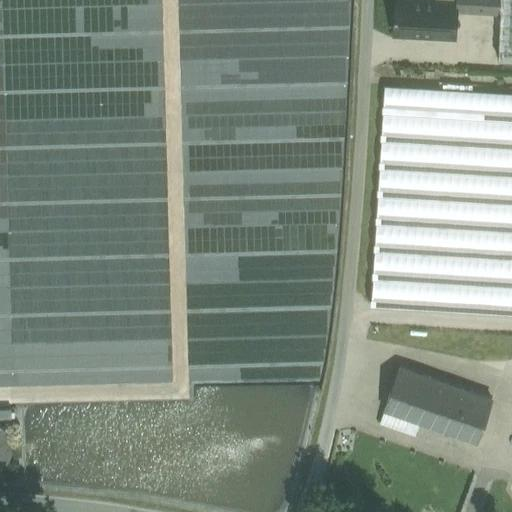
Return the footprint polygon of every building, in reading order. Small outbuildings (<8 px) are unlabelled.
[(395,0),(394,31),(456,35),(457,8),(457,0),(395,0)] [(500,0),(457,0),(457,8),(470,9),(470,10),(500,11),(500,0)] [(511,0),(500,0),(500,11),(511,11),(511,0)] [(511,92),(385,84),(374,248),(367,247),(362,332),(511,342),(511,338),(511,92)] [(319,338),(326,352),(338,189),(314,200),(325,200),(312,206),(309,206),(293,214),(303,214),(301,234),(296,237),(302,248),(292,253),(301,272),(299,299),(309,300),(306,339),(308,343),(307,356),(318,357),(319,338)] [(0,384),(76,382),(97,376),(86,372),(81,357),(80,337),(77,326),(63,326),(59,314),(62,315),(82,309),(59,310),(55,297),(32,297),(33,293),(57,285),(44,286),(20,278),(18,285),(0,285),(0,274),(11,271),(8,260),(0,257),(0,384)] [(430,380),(397,368),(384,407),(417,418),(430,380)] [(487,400),(430,380),(417,418),(473,438),(487,400)] [(0,466),(5,463),(10,454),(11,443),(8,433),(1,426),(0,425),(0,466)]
